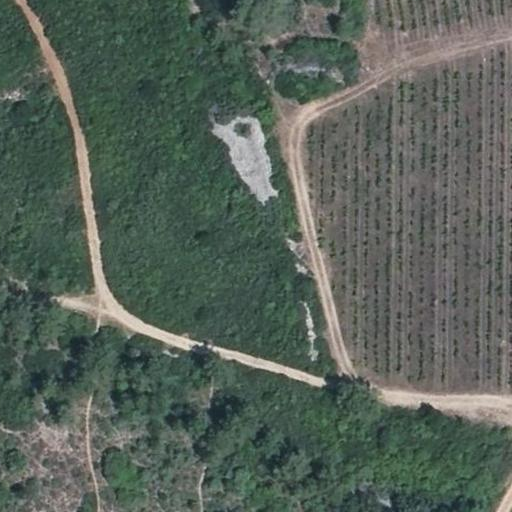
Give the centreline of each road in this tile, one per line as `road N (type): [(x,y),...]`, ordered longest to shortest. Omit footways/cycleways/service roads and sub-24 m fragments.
road 1 (track): [(17,0),(60,73),(149,348),(511,440)]
road 2 (track): [(511,28),(439,46),(297,107),(292,193),(357,401)]
road 3 (track): [(511,405),(357,401)]
road 4 (track): [(198,0),(205,16),(253,42),(297,107)]
